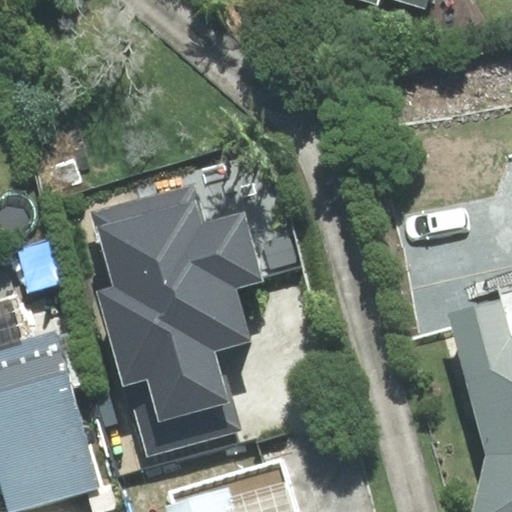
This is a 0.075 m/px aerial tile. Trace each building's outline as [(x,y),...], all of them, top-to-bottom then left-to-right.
[(448,0),(390,0),(443,17),(448,0)] [(147,470),(241,445),(230,384),(231,330),(239,330),(238,337),(276,337),(278,234),(232,233),(232,257),(204,256),(205,233),(151,232),(151,256),(117,255),(116,312),(123,312),(122,382),(147,470)] [(511,511),(511,308),(473,319),(507,450),(488,511),(511,511)] [(70,327),(0,347),(0,422),(26,511),(41,511),(118,490),(70,327)] [(313,511),(301,464),(283,469),(189,494),(193,511),(313,511)]
